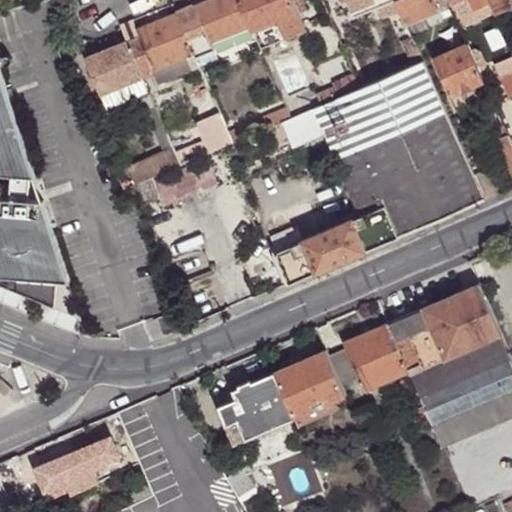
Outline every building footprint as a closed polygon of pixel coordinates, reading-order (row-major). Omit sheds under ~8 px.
[(252,28),(240,0),(214,0),(196,7),(212,43),(252,28)] [(293,0),(240,0),(252,28),(258,40),(262,49),(307,31),(293,0)] [(348,0),(353,11),(368,5),(365,0),(348,0)] [(402,7),(399,0),(398,0),(365,0),(368,5),(376,2),(381,16),(402,7)] [(437,0),(399,0),(402,7),(408,23),(438,9),(441,8),(437,0)] [(442,19),(455,14),(451,4),(448,0),(438,0),(437,0),(441,8),(438,9),(442,19)] [(455,14),(461,28),(477,21),(475,16),(480,14),(477,8),(475,9),(470,0),(459,0),(451,4),(455,14)] [(477,8),(492,1),(491,0),(470,0),(475,9),(477,8)] [(494,8),(496,12),(511,4),(511,0),(491,0),(492,1),(494,8)] [(480,14),(494,8),(492,1),(477,8),(480,14)] [(196,7),(178,14),(195,54),(197,59),(215,51),(212,43),(196,7)] [(195,54),(178,14),(138,30),(141,36),(155,69),(188,56),(195,54)] [(452,51),(468,44),(461,28),(455,14),(442,19),(439,21),(452,51)] [(403,41),(415,37),(408,23),(398,27),(403,41)] [(141,36),(129,41),(144,78),(156,73),(155,69),(141,36)] [(413,67),(425,62),(415,37),(403,41),(413,67)] [(144,78),(129,41),(87,58),(107,110),(141,97),(165,153),(174,149),(144,78)] [(452,94),(484,80),(468,44),(452,51),(436,58),(452,94)] [(215,51),(197,59),(199,64),(217,57),(215,51)] [(197,59),(195,54),(188,56),(194,69),(200,66),(199,64),(197,59)] [(194,69),(188,56),(155,69),(156,73),(161,82),(194,69)] [(511,74),(511,73),(511,58),(497,65),(502,78),(511,74)] [(289,284),(486,199),(485,197),(476,176),(425,62),(413,67),(361,89),(341,98),(323,106),(292,119),(262,132),(263,137),(284,128),(293,148),(325,134),(359,212),(384,201),(385,205),(275,252),(289,284)] [(0,177),(38,180),(0,68),(0,177)] [(341,98),(361,89),(355,78),(336,86),(337,88),(341,98)] [(323,106),(341,98),(337,88),(319,96),(323,106)] [(292,119),(287,109),(245,127),(250,137),(262,132),(292,119)] [(229,134),(226,127),(216,131),(224,148),(234,144),(229,134)] [(245,127),(229,134),(234,144),(250,137),(245,127)] [(511,188),(511,187),(511,144),(508,135),(491,143),(511,188)] [(196,159),(211,153),(206,140),(191,146),(196,159)] [(191,146),(175,153),(181,166),(196,159),(191,146)] [(175,153),(174,149),(165,153),(129,169),(136,185),(153,177),(181,166),(175,153)] [(155,182),(153,177),(136,185),(143,206),(162,198),(165,207),(219,184),(208,159),(155,182)] [(485,197),(500,190),(491,170),(476,176),(485,197)] [(46,204),(0,200),(0,285),(59,310),(61,283),(73,284),(46,204)] [(501,334),(479,283),(424,307),(432,325),(446,358),(501,334)] [(424,307),(389,322),(397,340),(432,325),(424,307)] [(159,319),(149,323),(156,340),(165,337),(159,319)] [(397,340),(389,322),(344,342),(347,347),(359,375),(366,390),(410,371),(397,340)] [(432,325),(397,340),(410,371),(411,373),(446,358),(432,325)] [(446,358),(411,373),(444,447),(511,416),(511,358),(501,334),(446,358)] [(347,347),(329,355),(341,384),(359,375),(347,347)] [(326,349),(276,371),(297,417),(338,400),(346,396),(341,384),(329,355),(326,349)] [(297,417),(276,371),(234,389),(237,398),(219,405),(228,425),(239,420),(247,439),(297,417)] [(338,400),(297,417),(301,426),(342,408),(338,400)] [(236,444),(247,439),(239,420),(228,425),(236,444)] [(68,434),(55,439),(61,452),(73,447),(68,434)] [(55,439),(12,458),(21,478),(64,459),(61,452),(55,439)] [(244,469),(227,479),(240,499),(255,490),(244,469)] [(140,511),(135,503),(116,511),(140,511)]
